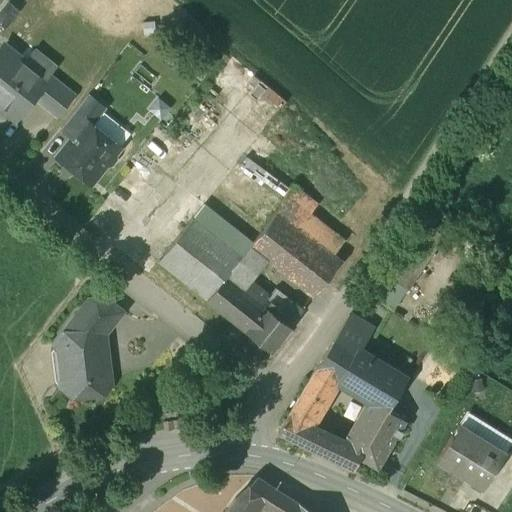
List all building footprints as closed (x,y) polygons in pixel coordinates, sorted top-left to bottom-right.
[(0,29),(13,14),(3,6),(0,10),(0,29)] [(161,23),(141,23),(141,40),(161,40),(161,23)] [(43,76),(5,45),(0,51),(0,102),(15,114),(31,95),(45,78),(43,76)] [(47,71),(43,76),(45,78),(31,95),(54,113),(72,91),(47,71)] [(88,93),(60,127),(73,137),(86,120),(92,125),(106,108),(88,93)] [(92,125),(86,120),(73,137),(58,155),(66,162),(72,161),(78,166),(78,172),(90,181),(105,164),(111,163),(115,158),(114,152),(119,146),(92,125)] [(293,184),(280,201),(282,203),(276,210),(292,222),(311,198),(293,184)] [(193,215),(241,254),(249,244),(252,240),(204,202),(193,215)] [(433,209),(424,222),(441,234),(450,220),(433,209)] [(292,222),(276,210),(252,240),(249,244),(267,258),(313,295),(340,261),(292,222)] [(241,254),(193,215),(158,260),(245,330),(269,300),(270,295),(250,279),(267,258),(249,244),(241,254)] [(418,218),(382,273),(405,288),(441,234),(424,222),(418,218)] [(382,273),(368,294),(392,309),(405,288),(382,273)] [(96,298),(81,317),(77,314),(65,329),(67,331),(56,344),(62,349),(66,379),(61,385),(75,395),(102,392),(107,386),(101,336),(121,310),(104,297),(96,298)] [(269,300),(245,330),(270,350),(290,326),(289,325),(301,309),(289,299),(281,310),(269,300)] [(349,311),(335,335),(351,345),(356,348),(366,331),(379,339),(377,343),(393,353),(400,342),(349,311)] [(366,331),(356,348),(369,356),(377,343),(379,339),(366,331)] [(335,335),(313,371),(323,377),(326,373),(332,376),(351,345),(335,335)] [(393,353),(377,343),(369,356),(405,379),(409,381),(423,356),(400,342),(393,353)] [(395,397),(405,379),(369,356),(356,348),(351,345),(332,376),(368,399),(387,410),(395,397)] [(435,364),(423,356),(409,381),(405,379),(395,397),(409,406),(424,382),(435,364)] [(313,371),(277,430),(337,460),(344,445),(309,425),(334,384),(323,377),(313,371)] [(387,410),(359,459),(384,472),(433,388),(424,382),(409,406),(395,397),(387,410)] [(368,399),(344,445),(337,460),(354,467),(359,459),(387,410),(368,399)] [(181,418),(163,420),(163,427),(182,425),(181,418)] [(506,454),(455,423),(434,456),(486,488),(506,454)] [(256,477),(235,497),(229,506),(239,511),(249,511),(256,503),(270,511),(283,511),(291,499),(256,477)] [(310,511),(291,499),(283,511),(310,511)]
